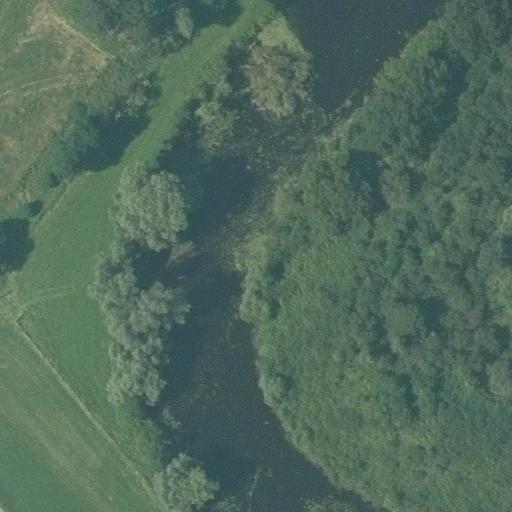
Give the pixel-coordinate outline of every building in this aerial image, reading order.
[(79,37),(43,85),(70,106),(106,57),(79,37)] [(18,89),(12,98),(23,106),(29,98),(18,89)] [(12,98),(0,113),(0,117),(39,147),(53,129),(42,121),(33,114),(23,106),(12,98)] [(29,98),(23,106),(33,114),(39,105),(29,98)] [(39,105),(33,114),(42,121),(49,112),(39,105)] [(49,112),(42,121),(53,129),(59,120),(49,112)] [(0,117),(0,144),(26,164),(39,147),(0,117)] [(0,144),(0,171),(13,181),(26,164),(0,144)] [(0,171),(0,198),(13,181),(0,171)] [(511,248),(499,267),(498,269),(497,270),(497,271),(498,273),(499,274),(511,283),(511,248)] [(457,300),(449,328),(475,335),(483,307),(457,300)]
